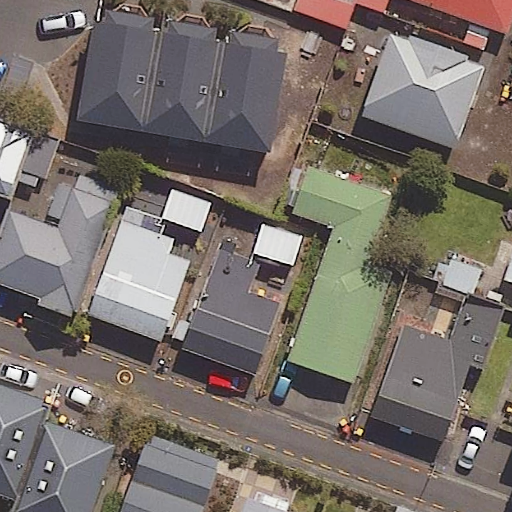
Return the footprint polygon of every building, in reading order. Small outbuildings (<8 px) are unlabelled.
[(511,0),(297,0),(293,13),(343,31),(352,4),(496,56),(511,8),(511,0)] [(144,137),(165,17),(95,5),(74,124),(144,137)] [(195,146),(216,27),(165,17),(144,137),(195,146)] [(216,27),(195,146),(264,158),(285,39),(216,27)] [(479,70),(388,36),(357,119),(448,153),(479,70)] [(0,201),(6,203),(16,176),(42,185),(56,144),(0,123),(0,201)] [(120,191),(65,168),(40,228),(6,214),(0,228),(0,289),(68,317),(120,191)] [(409,207),(305,173),(291,216),(331,229),(287,365),(350,386),(409,207)] [(207,205),(167,193),(158,222),(198,234),(207,205)] [(164,225),(129,211),(85,316),(154,345),(187,265),(163,255),(169,241),(159,237),(164,225)] [(298,238),(259,228),(251,258),(290,269),(298,238)] [(255,267),(216,253),(179,353),(251,379),(277,307),(245,296),(255,267)] [(511,254),(499,290),(511,295),(511,254)] [(477,272),(439,258),(430,284),(468,298),(477,272)] [(500,314),(464,300),(447,346),(398,328),(365,418),(438,446),(467,369),(478,373),(500,314)] [(46,421),(52,405),(0,386),(0,493),(17,499),(46,421)] [(97,511),(121,449),(46,421),(17,499),(12,511),(97,511)] [(205,511),(225,464),(154,436),(124,511),(205,511)] [(511,443),(499,480),(511,484),(511,443)]
